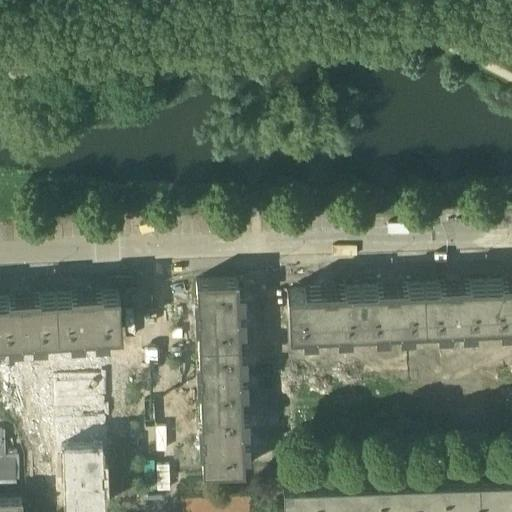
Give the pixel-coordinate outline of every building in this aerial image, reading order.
[(238,277),(195,279),(202,468),(244,467),(238,277)] [(319,288),(288,290),(290,330),(321,329),(511,320),(511,277),(319,287),(319,288)] [(118,287),(0,294),(0,337),(121,330),(118,287)] [(98,359),(57,360),(62,504),(105,502),(101,402),(100,402),(98,359)] [(511,511),(511,478),(478,480),(479,511),(511,511)] [(479,511),(478,480),(413,482),(413,511),(479,511)] [(413,511),(413,482),(348,484),(348,511),(413,511)] [(348,511),(348,484),(282,486),(283,511),(348,511)] [(0,511),(21,511),(21,495),(0,495),(0,511)]
